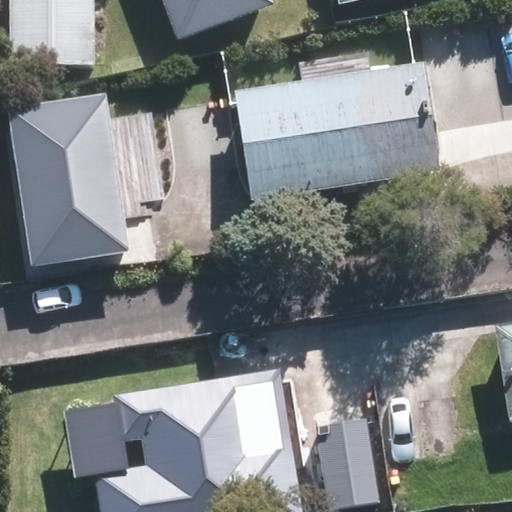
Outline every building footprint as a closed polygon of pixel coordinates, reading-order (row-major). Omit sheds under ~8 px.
[(92,0),(19,0),(19,62),(92,63),(92,0)] [(268,0),(171,0),(186,38),(271,7),(268,0)] [(428,83),(243,109),(255,192),(440,166),(428,83)] [(148,179),(92,188),(103,253),(159,244),(148,179)] [(165,478),(107,487),(110,511),(301,511),(281,384),(121,410),(126,441),(158,436),(165,478)] [(377,421),(330,428),(342,503),(389,496),(377,421)]
